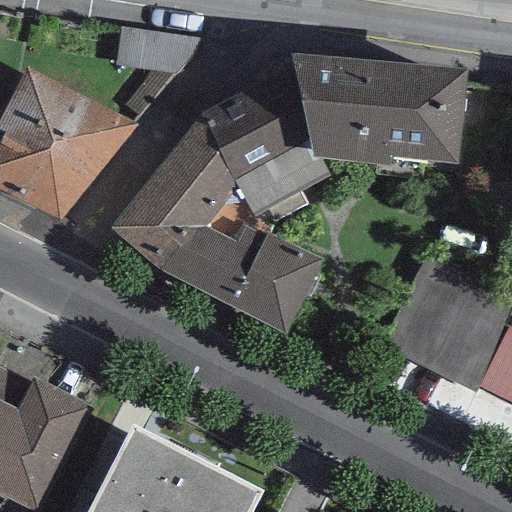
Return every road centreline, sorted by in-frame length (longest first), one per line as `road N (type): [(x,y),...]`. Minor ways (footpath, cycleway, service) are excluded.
road 1 (residential): [(0,258),(341,430)]
road 2 (residential): [(511,40),(225,0)]
road 3 (residential): [(341,430),(502,511)]
